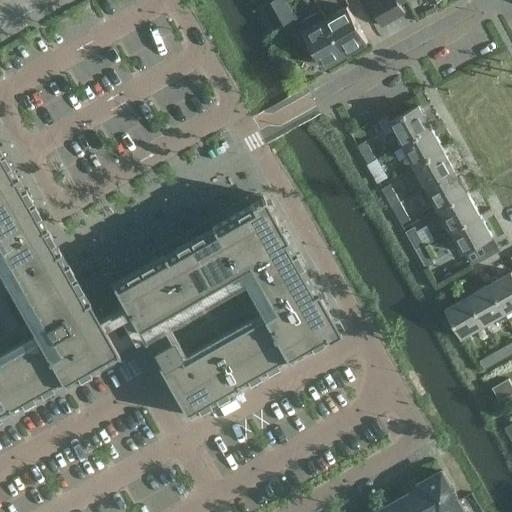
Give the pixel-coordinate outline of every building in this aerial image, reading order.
[(285,22),(272,0),(262,6),(274,28),(285,22)] [(394,19),(382,0),(372,0),(369,2),(382,26),(394,19)] [(397,0),(382,0),(394,19),(405,13),(400,3),(397,0)] [(367,41),(347,6),(326,18),(346,54),(367,41)] [(346,54),(326,18),(304,30),(324,66),(346,54)] [(419,104),(389,121),(401,144),(431,127),(419,104)] [(443,148),(431,127),(401,144),(413,165),(443,148)] [(367,163),(375,158),(365,140),(357,145),(367,163)] [(456,170),(443,148),(413,165),(426,187),(456,170)] [(121,358),(117,351),(114,353),(113,350),(116,349),(141,335),(123,303),(98,317),(88,299),(85,301),(83,298),(86,297),(73,275),(70,276),(69,274),(72,272),(59,250),(56,251),(54,249),(57,247),(44,225),(42,226),(40,224),(43,222),(30,200),(27,201),(26,199),(29,197),(18,177),(15,179),(13,176),(15,175),(1,150),(0,150),(0,413),(8,409),(9,410),(61,380),(62,382),(66,389),(121,358)] [(367,163),(377,181),(386,176),(375,158),(367,163)] [(468,192),(456,170),(426,187),(438,208),(468,192)] [(391,206),(400,201),(390,183),(381,188),(391,206)] [(480,213),(468,192),(438,208),(450,230),(480,213)] [(156,363),(186,415),(238,385),(285,358),(286,358),(324,336),(325,337),(338,329),(315,288),(314,288),(285,237),(286,236),(262,195),(249,203),(210,225),(211,226),(161,254),(160,254),(111,282),(123,303),(141,335),(142,338),(143,337),(157,362),(156,363)] [(391,206),(402,224),(410,219),(400,201),(391,206)] [(492,236),(480,213),(450,230),(463,253),(492,236)] [(416,249),(424,244),(414,226),(406,231),(416,249)] [(416,249),(426,267),(435,262),(424,244),(416,249)] [(506,313),(511,309),(511,270),(511,271),(489,283),(506,313)] [(468,296),(484,325),(506,313),(489,283),(468,296)] [(468,296),(445,308),(462,338),(484,325),(468,296)] [(511,341),(498,349),(503,358),(511,353),(511,341)] [(503,358),(498,349),(480,359),(485,368),(503,358)] [(500,399),(511,392),(511,383),(509,377),(492,387),(500,399)] [(454,511),(464,507),(443,470),(421,482),(438,511),(454,511)] [(438,511),(421,482),(420,482),(422,485),(404,496),(413,511),(438,511)] [(413,511),(404,496),(385,506),(388,511),(413,511)]
